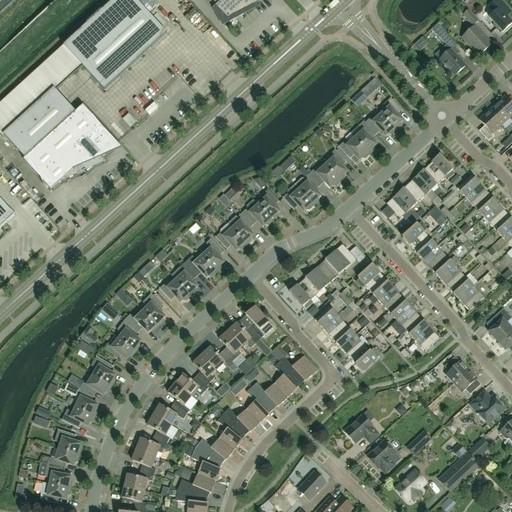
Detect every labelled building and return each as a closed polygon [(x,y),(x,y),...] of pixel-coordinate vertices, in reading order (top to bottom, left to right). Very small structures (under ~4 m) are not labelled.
[(100,13),(20,86),(0,104),(0,134),(51,190),(61,181),(86,170),(87,171),(94,165),(118,143),(102,126),(101,126),(83,106),(76,113),(54,89),(80,65),(102,89),(165,32),(135,0),(109,0),(97,11),(100,13)] [(215,6),(227,20),(259,3),(256,1),(256,0),(212,0),(217,5),(215,6)] [(502,33),(511,24),(511,23),(504,14),(509,10),(499,0),(496,0),(489,8),(494,14),(489,18),(502,33)] [(171,20),(176,16),(168,7),(164,11),(171,20)] [(462,15),(473,27),(479,21),(468,10),(462,15)] [(226,34),(223,37),(213,24),(208,28),(229,54),(237,48),(226,34)] [(432,30),(438,37),(444,31),(438,24),(432,30)] [(463,39),(478,56),(491,43),(476,27),(463,39)] [(448,72),(449,71),(454,77),(466,66),(457,57),(463,51),(444,31),(438,37),(446,45),(435,55),(445,66),(444,67),(444,69),(446,72),(448,72)] [(159,75),(155,78),(162,86),(166,83),(159,75)] [(382,85),(375,78),(367,86),(373,93),(382,85)] [(143,89),(134,95),(141,104),(150,98),(143,89)] [(358,96),(363,102),(366,99),(361,93),(358,96)] [(511,103),(505,96),(496,104),(509,119),(511,116),(511,103)] [(382,114),(381,115),(396,131),(400,127),(400,123),(403,121),(398,116),(402,111),(391,99),(382,107),(382,114)] [(509,119),(496,104),(488,112),(501,127),(509,119)] [(134,123),(140,118),(132,109),(126,115),(134,123)] [(501,127),(488,112),(479,121),(484,127),(479,132),(489,143),(494,138),(492,135),(501,127)] [(373,116),(365,123),(376,135),(380,131),(386,137),(388,135),(392,135),(396,131),(381,115),(376,120),(373,116)] [(363,131),(355,139),(370,155),(374,151),(374,148),(377,145),(371,140),(376,135),(365,123),(364,122),(359,126),(363,131)] [(511,138),(510,137),(502,145),(506,150),(511,143),(511,138)] [(370,155),(355,139),(350,144),(347,140),(339,148),(350,160),(354,155),(359,161),(362,159),(365,159),(370,155)] [(334,158),(325,166),(340,182),(344,178),(344,175),(347,173),(342,167),(346,163),(335,151),(330,155),(334,158)] [(430,165),(427,168),(440,183),(444,180),(445,178),(447,180),(454,174),(452,172),(453,171),(439,156),(430,165)] [(295,162),(291,157),(287,161),(292,165),(295,162)] [(318,167),(309,175),(320,187),(324,183),(330,188),(332,186),(336,186),(340,182),(325,166),(321,170),(318,167)] [(431,191),(440,183),(427,168),(418,176),(431,191)] [(302,179),(295,185),(295,186),(314,206),(318,202),(318,199),(321,197),(315,191),(320,187),(309,175),(304,179),(302,179)] [(457,175),(450,182),(454,186),(461,180),(457,175)] [(431,191),(418,176),(407,186),(420,201),(431,191)] [(472,176),(457,189),(465,198),(480,185),(472,176)] [(266,185),(261,178),(254,181),(262,189),(266,185)] [(490,196),(480,185),(465,198),(475,210),(490,196)] [(287,194),(282,199),(294,211),(298,207),(303,212),(306,210),(309,210),(314,206),(295,186),(287,192),(287,194)] [(420,201),(407,186),(398,194),(411,209),(420,201)] [(258,205),(273,222),(277,218),(277,214),(280,212),(275,206),(279,202),(268,190),(260,197),(263,201),(258,205)] [(411,209),(398,194),(386,205),(400,220),(411,209)] [(498,205),(490,196),(475,210),(484,218),(498,205)] [(436,207),(441,202),(438,198),(432,203),(436,207)] [(0,228),(14,216),(0,199),(0,228)] [(246,207),(247,210),(242,214),(253,226),(257,222),(262,228),(265,225),(269,225),(273,222),(258,205),(258,206),(253,201),(246,207)] [(498,205),(484,218),(494,229),(509,216),(498,205)] [(444,207),(441,211),(445,216),(449,213),(444,207)] [(428,214),(434,220),(441,214),(435,208),(428,214)] [(416,214),(415,213),(411,216),(416,222),(420,218),(419,217),(416,214)] [(454,218),(449,213),(445,216),(450,221),(454,218)] [(240,222),(232,229),(247,246),(251,242),(251,238),(254,236),(248,230),(253,226),(242,214),(237,218),(240,222)] [(511,228),(511,219),(509,216),(494,229),(502,238),(511,228)] [(197,229),(203,225),(199,220),(193,224),(197,229)] [(418,226),(418,225),(403,239),(414,252),(429,238),(425,233),(427,231),(421,224),(418,226)] [(465,235),(471,229),(467,224),(460,230),(465,235)] [(232,229),(228,225),(220,232),(220,234),(215,238),(226,250),(231,246),(236,252),(239,249),(242,250),(247,246),(232,229)] [(511,249),(511,228),(502,238),(511,249)] [(473,237),(469,232),(465,235),(469,241),(473,237)] [(466,240),(462,235),(458,239),(462,244),(466,240)] [(437,247),(429,238),(414,252),(422,261),(437,247)] [(202,257),(217,273),(221,269),(221,265),(224,263),(219,258),(223,253),(211,240),(206,244),(211,249),(202,257)] [(472,247),(467,242),(463,246),(467,251),(472,247)] [(342,245),(331,255),(345,270),(346,272),(357,261),(350,253),(342,245)] [(447,258),(437,247),(422,261),(432,272),(447,258)] [(483,248),(479,252),(488,261),(491,257),(487,252),(486,252),(483,248)] [(322,263),(336,278),(344,271),(345,270),(331,255),(322,263)] [(480,255),(476,259),(481,264),(485,260),(480,255)] [(217,273),(202,257),(197,261),(192,256),(184,264),(197,277),(201,273),(206,279),(209,277),(213,277),(217,273)] [(455,267),(447,258),(432,272),(440,280),(455,267)] [(365,260),(360,265),(363,268),(368,263),(365,260)] [(322,263),(311,274),(325,288),(336,278),(322,263)] [(197,277),(184,264),(175,272),(180,277),(176,281),(191,297),(195,293),(195,289),(198,287),(192,282),(197,277)] [(370,292),(385,279),(373,266),(358,280),(359,280),(356,283),(362,289),(365,287),(370,292)] [(146,267),(139,274),(143,278),(151,272),(146,267)] [(465,278),(455,267),(440,280),(451,292),(465,278)] [(497,274),(493,269),(490,272),(489,273),(494,278),(497,274)] [(511,273),(509,270),(502,276),(506,281),(511,276),(511,273)] [(325,288),(311,274),(302,282),(316,296),(325,288)] [(474,287),(465,278),(451,292),(459,300),(474,287)] [(385,279),(370,292),(378,301),(393,288),(385,279)] [(191,297),(176,281),(171,285),(168,281),(159,289),(170,302),(175,297),(180,303),(183,301),(186,301),(191,297)] [(289,293),(305,311),(313,304),(310,301),(316,296),(302,282),(289,293)] [(484,298),(474,287),(459,300),(469,312),(484,298)] [(378,301),(388,312),(403,299),(393,288),(378,301)] [(351,294),(347,289),(343,292),(348,297),(351,294)] [(121,290),(115,296),(122,302),(127,297),(121,290)] [(338,297),(340,295),(337,291),(332,296),(330,294),(326,298),(331,304),(338,297)] [(348,297),(343,292),(340,295),(338,297),(347,307),(349,306),(352,303),(348,297)] [(143,312),(158,327),(163,323),(163,320),(165,317),(160,312),(164,308),(151,294),(142,303),(147,308),(143,312)] [(396,321),(411,307),(403,299),(388,312),(396,321)] [(357,308),(352,303),(349,306),(353,311),(357,308)] [(102,310),(106,314),(112,308),(107,304),(102,310)] [(274,328),(268,323),(260,314),(262,312),(255,304),(247,312),(249,313),(246,316),(255,325),(250,329),(260,340),(274,328)] [(368,310),(364,304),(360,308),(369,319),(372,316),(368,310)] [(313,306),(307,312),(312,317),(318,311),(313,306)] [(338,316),(329,307),(314,321),(323,330),(338,316)] [(421,319),(411,307),(396,321),(406,332),(421,319)] [(498,324),(488,333),(497,342),(511,329),(511,328),(511,319),(503,310),(493,319),(498,324)] [(158,327),(143,312),(135,320),(130,315),(125,320),(139,333),(143,328),(148,334),(151,331),(154,332),(158,327)] [(323,330),(333,341),(348,327),(338,316),(323,330)] [(359,322),(363,326),(368,322),(364,317),(359,322)] [(415,341),(429,327),(421,319),(406,332),(414,341),(415,341)] [(139,333),(125,320),(117,330),(122,335),(119,339),(136,353),(139,348),(139,345),(141,342),(135,337),(139,333)] [(386,324),(382,320),(377,324),(381,328),(386,324)] [(374,329),(370,323),(366,327),(370,332),(374,329)] [(260,340),(250,329),(246,334),(237,324),(235,326),(234,324),(227,330),(242,347),(247,343),(252,348),(260,340)] [(333,341),(341,350),(356,336),(348,327),(333,341)] [(425,353),(440,339),(429,327),(415,341),(414,341),(425,353)] [(511,328),(511,329),(497,342),(506,352),(511,345),(511,328)] [(242,347),(227,330),(220,337),(222,338),(220,340),(228,349),(224,354),(232,363),(241,355),(237,351),(242,347)] [(97,340),(91,336),(86,332),(81,338),(91,347),(97,340)] [(376,338),(381,344),(385,340),(380,335),(376,338)] [(366,347),(356,336),(341,350),(351,361),(366,347)] [(396,341),(391,336),(387,339),(392,345),(396,341)] [(136,353),(119,339),(115,344),(111,341),(104,350),(117,361),(121,356),(127,360),(129,358),(132,357),(136,353)] [(85,344),(81,342),(77,349),(81,351),(85,344)] [(279,346),(271,354),(279,363),(300,385),(304,381),(305,382),(317,372),(310,364),(308,366),(302,359),(293,368),(284,358),(288,355),(279,346)] [(371,352),(366,347),(351,361),(363,374),(378,360),(377,359),(380,357),(374,350),(371,352)] [(232,363),(224,354),(219,358),(211,348),(209,350),(207,348),(200,355),(216,372),(224,364),(230,369),(234,365),(232,363)] [(405,359),(409,355),(404,350),(401,353),(405,359)] [(216,372),(200,355),(194,361),(195,363),(193,364),(202,374),(197,378),(207,388),(215,380),(212,377),(216,372)] [(93,376),(112,387),(115,382),(114,379),(116,376),(109,372),(112,367),(97,357),(91,367),(97,370),(93,376)] [(238,369),(245,377),(258,365),(251,357),(238,369)] [(454,384),(469,371),(461,362),(460,362),(455,357),(444,368),(449,373),(446,376),(454,384)] [(300,385),(279,363),(274,368),(283,377),(274,385),(287,399),(297,390),(296,389),(300,385)] [(437,374),(442,370),(437,365),(432,369),(437,374)] [(434,371),(430,375),(434,380),(438,375),(434,371)] [(477,380),(469,371),(454,384),(462,393),(465,390),(470,396),(481,385),(476,380),(477,380)] [(250,383),(255,379),(250,374),(246,378),(250,383)] [(207,388),(197,378),(193,383),(183,375),(182,377),(180,376),(174,383),(192,398),(196,393),(201,398),(209,390),(207,388)] [(83,383),(79,389),(94,397),(97,392),(103,396),(105,393),(109,392),(112,387),(93,376),(87,386),(83,383)] [(49,388),(57,392),(61,383),(53,380),(49,388)] [(227,381),(219,388),(225,394),(232,386),(227,381)] [(247,386),(243,381),(231,392),(235,397),(247,386)] [(76,408),(95,417),(98,412),(97,409),(98,406),(91,402),(94,397),(79,389),(68,383),(64,392),(77,398),(76,401),(78,402),(76,408)] [(192,398),(174,383),(168,390),(170,391),(168,393),(178,401),(174,407),(187,415),(190,411),(184,406),(192,398)] [(287,399),(274,385),(266,393),(257,384),(252,388),(272,411),(277,407),(278,408),(287,399)] [(272,411),(252,388),(247,393),(255,403),(247,411),(259,424),(269,416),(268,415),(272,411)] [(400,392),(405,397),(409,393),(404,388),(400,392)] [(488,425),(505,410),(493,397),(488,402),(482,395),(470,406),(476,412),(476,413),(488,425)] [(156,407),(152,415),(171,426),(177,416),(183,420),(187,415),(174,407),(171,412),(160,406),(158,408),(156,407)] [(401,416),(406,411),(402,406),(398,409),(398,413),(401,416)] [(51,414),(39,408),(36,415),(48,420),(51,414)] [(95,417),(76,408),(73,413),(67,410),(62,421),(78,429),(81,423),(88,427),(89,424),(93,423),(95,417)] [(218,416),(221,412),(217,408),(213,412),(218,416)] [(224,414),(223,415),(245,436),(249,432),(250,433),(259,424),(247,411),(238,419),(229,409),(224,414)] [(171,426),(152,415),(147,423),(149,424),(148,426),(159,432),(156,438),(167,444),(170,439),(165,436),(171,426)] [(245,436),(223,415),(217,422),(227,430),(219,439),(234,451),(242,441),(241,441),(245,436)] [(362,416),(344,432),(355,444),(362,438),(365,439),(370,444),(379,436),(373,429),(373,428),(362,416)] [(511,442),(511,421),(499,433),(505,440),(508,440),(509,439),(511,442)] [(59,449),(80,456),(81,451),(80,448),(81,444),(74,442),(76,436),(58,430),(54,442),(61,444),(59,449)] [(424,432),(406,448),(414,456),(431,440),(430,439),(433,436),(428,430),(425,433),(424,432)] [(138,441),(134,449),(155,458),(158,452),(162,454),(164,450),(167,445),(167,444),(156,438),(153,444),(141,440),(140,442),(138,441)] [(234,451),(219,439),(212,449),(202,441),(195,449),(222,465),(225,461),(226,461),(234,451)] [(195,448),(198,443),(192,440),(190,444),(195,448)] [(468,453),(475,461),(489,448),(486,444),(482,440),(468,453)] [(389,459),(395,454),(384,442),(367,457),(378,469),(379,468),(385,474),(395,465),(389,459)] [(167,445),(164,450),(170,453),(173,447),(167,445)] [(194,448),(190,446),(185,454),(190,457),(194,448)] [(49,458),(43,456),(41,463),(47,465),(65,470),(66,464),(74,467),(75,463),(78,462),(80,456),(59,449),(55,460),(49,458)] [(155,458),(134,449),(131,458),(133,459),(132,461),(144,466),(142,472),(154,476),(156,471),(151,469),(155,458)] [(222,465),(195,449),(191,459),(203,464),(198,475),(215,482),(220,470),(219,470),(222,465)] [(468,453),(438,480),(450,493),(479,465),(475,461),(468,453)] [(65,470),(47,465),(44,478),(51,479),(50,484),(71,489),(72,483),(70,480),(71,477),(63,476),(65,470)] [(189,472),(179,468),(176,476),(186,480),(189,472)] [(76,470),(75,475),(83,478),(85,472),(76,470)] [(396,489),(406,501),(411,497),(414,501),(421,495),(417,491),(423,486),(417,480),(422,476),(417,470),(412,474),(396,489)] [(125,478),(122,486),(144,492),(147,481),(152,482),(154,476),(142,472),(140,479),(128,476),(127,478),(125,478)] [(326,484),(314,473),(298,490),(310,502),(326,484)] [(215,482),(198,475),(193,486),(182,481),(177,491),(207,499),(209,494),(210,494),(215,482)] [(71,489),(50,484),(43,483),(41,484),(39,493),(40,495),(39,501),(58,505),(59,499),(66,500),(67,497),(70,495),(71,489)] [(166,483),(164,489),(172,491),(173,485),(166,483)] [(144,492),(122,486),(120,495),(123,496),(122,498),(134,501),(133,508),(146,510),(147,504),(142,503),(144,492)] [(207,499),(177,491),(176,502),(189,503),(187,511),(206,511),(208,504),(206,504),(207,499)] [(348,511),(352,508),(341,498),(337,502),(334,502),(333,503),(329,499),(317,511),(348,511)] [(501,508),(504,511),(508,511),(511,509),(511,501),(511,500),(501,508)]
